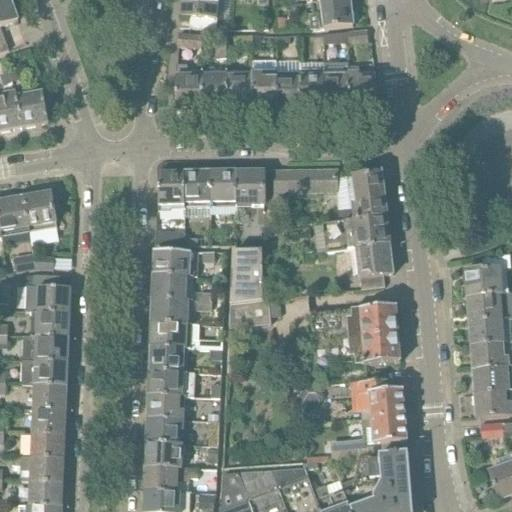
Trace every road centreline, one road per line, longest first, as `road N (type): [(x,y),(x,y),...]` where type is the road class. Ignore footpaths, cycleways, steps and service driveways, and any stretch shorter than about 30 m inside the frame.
road 1 (residential): [(444,511),(405,145)]
road 2 (residential): [(133,511),(140,149)]
road 3 (residential): [(91,153),(78,511)]
road 4 (residential): [(140,149),(405,145)]
road 5 (residential): [(37,0),(91,153)]
road 6 (residential): [(140,149),(153,0)]
road 7 (residential): [(405,145),(391,0)]
road 8 (residential): [(405,145),(462,84),(497,66)]
road 9 (residential): [(497,66),(396,0)]
